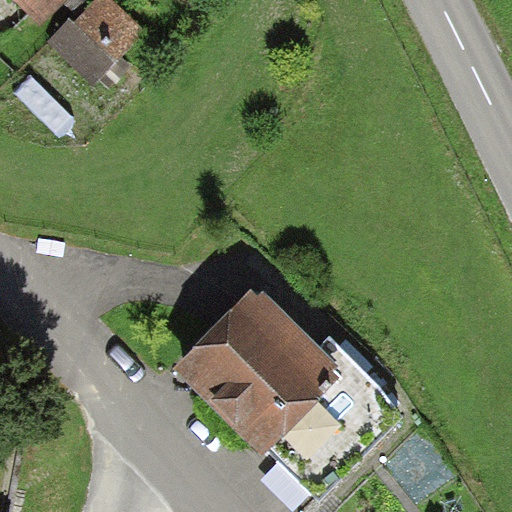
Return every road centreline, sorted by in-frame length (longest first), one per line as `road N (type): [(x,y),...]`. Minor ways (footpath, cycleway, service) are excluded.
road 1 (unclassified): [(0,268),(211,511)]
road 2 (secondary): [(511,140),(442,0)]
